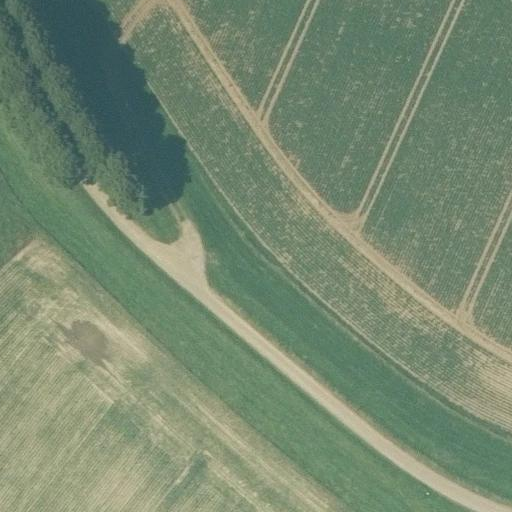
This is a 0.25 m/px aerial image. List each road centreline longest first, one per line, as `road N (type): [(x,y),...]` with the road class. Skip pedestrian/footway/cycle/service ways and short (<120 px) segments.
road 1 (unclassified): [(494,511),(436,485),(364,433),(140,242),(64,153),(0,27)]
road 2 (track): [(107,43),(119,104),(183,213),(188,255),(177,274)]
